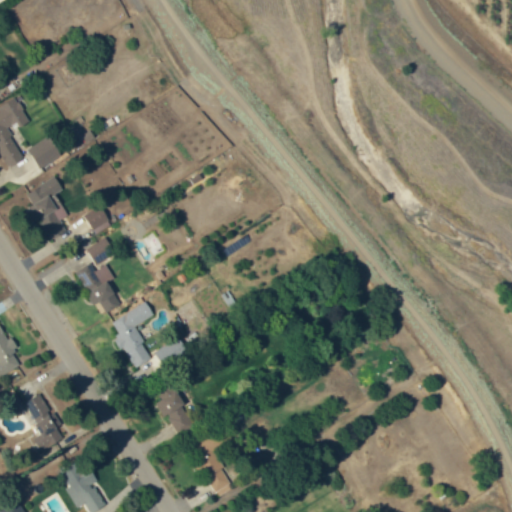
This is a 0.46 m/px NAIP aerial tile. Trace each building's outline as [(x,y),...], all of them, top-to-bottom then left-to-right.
[(0,154),(6,168),(15,164),(19,160),(26,157),(15,146),(8,128),(15,121),(19,126),(29,122),(21,105),(14,98),(5,102),(0,106),(0,154)] [(27,149),(40,169),(61,155),(48,135),(27,149)] [(55,194),(62,190),(55,176),(25,192),(34,208),(31,209),(49,241),(66,231),(60,220),(67,216),(55,194)] [(93,233),(110,226),(103,206),(85,213),(93,233)] [(87,247),(94,264),(114,255),(107,238),(87,247)] [(113,308),(108,298),(119,292),(103,263),(96,267),(93,261),(74,271),(93,305),(99,302),(105,313),(113,308)] [(111,322),(118,334),(115,336),(133,369),(152,358),(134,326),(153,315),(146,302),(111,322)] [(0,376),(20,365),(13,352),(15,351),(0,322),(0,376)] [(187,354),(180,338),(154,350),(161,366),(187,354)] [(193,425),(182,408),(186,405),(176,390),(157,403),(177,435),(193,425)] [(20,404),(43,451),(65,440),(60,430),(62,429),(43,392),(20,404)] [(211,453),(227,442),(217,427),(189,445),(196,456),(191,459),(216,498),(233,487),(211,453)] [(60,470),(69,487),(65,489),(75,508),(84,504),(87,511),(92,511),(104,506),(81,459),(60,470)]
